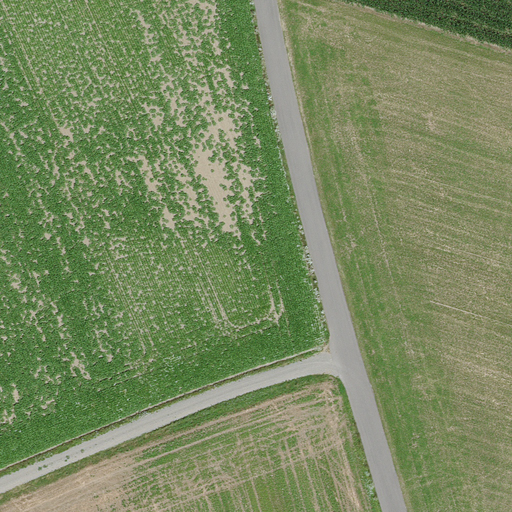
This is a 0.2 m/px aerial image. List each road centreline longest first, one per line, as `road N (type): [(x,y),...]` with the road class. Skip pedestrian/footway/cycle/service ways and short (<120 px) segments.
road 1 (residential): [(263,0),(344,354),(393,511)]
road 2 (track): [(344,354),(180,410),(0,487)]
